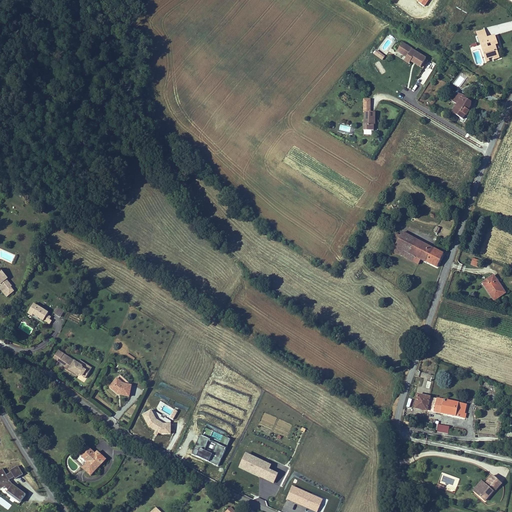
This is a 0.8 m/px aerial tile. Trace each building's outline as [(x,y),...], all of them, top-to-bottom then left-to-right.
[(478,37),(477,34),(469,36),(470,40),(472,40),(474,46),(472,46),(475,54),(477,53),(479,58),(483,56),(484,59),(489,57),(487,49),(484,50),(483,46),(489,44),(486,35),(478,37)] [(418,69),(423,61),(406,51),(407,50),(397,45),(392,53),(402,59),(399,62),(404,65),(406,62),(408,58),(418,64),(416,68),(418,69)] [(374,54),(383,60),(386,55),(376,50),(374,54)] [(416,68),(418,64),(408,58),(406,62),(416,68)] [(381,75),(386,72),(380,61),(375,63),(381,75)] [(463,114),(467,106),(462,103),(464,100),(465,99),(453,92),(448,101),(455,105),(450,113),(460,119),(463,114)] [(370,127),(370,123),(371,123),(371,114),(360,114),(360,123),(360,132),(370,132),(370,127)] [(440,262),(444,255),(401,233),(400,236),(395,246),(392,252),(401,256),(404,250),(414,255),(411,261),(417,264),(420,259),(438,268),(440,262)] [(390,243),(395,246),(400,236),(395,234),(390,243)] [(401,256),(411,261),(414,255),(404,250),(401,256)] [(477,267),(480,260),(473,258),(470,264),(477,267)] [(0,286),(1,287),(0,287),(0,289),(7,298),(14,292),(10,288),(12,286),(7,280),(7,279),(1,271),(0,270),(0,286)] [(488,282),(484,284),(494,300),(504,294),(498,285),(499,285),(493,276),(487,280),(488,282)] [(33,316),(51,326),(53,322),(51,320),(52,318),(48,316),(49,314),(34,306),(30,312),(34,314),(33,316)] [(62,318),(65,311),(58,307),(54,314),(62,318)] [(59,363),(64,355),(59,352),(53,360),(59,363)] [(64,367),(69,358),(64,355),(59,363),(64,367)] [(64,367),(64,368),(72,373),(76,375),(77,374),(79,375),(85,379),(89,373),(86,371),(89,367),(84,364),(82,367),(79,364),(69,358),(64,367)] [(130,397),(132,385),(123,384),(117,379),(110,388),(119,395),(120,394),(122,394),(122,395),(130,397)] [(430,397),(418,395),(415,408),(427,411),(430,397)] [(430,397),(427,411),(434,412),(434,411),(455,416),(458,403),(444,400),(430,397)] [(458,403),(455,416),(464,418),(466,405),(458,403)] [(160,431),(160,434),(172,434),(171,423),(164,423),(161,421),(156,418),(152,409),(143,414),(148,424),(156,430),(156,429),(160,431)] [(449,426),(438,424),(436,431),(448,433),(449,426)] [(218,467),(227,448),(201,436),(192,455),(218,467)] [(87,447),(79,456),(86,463),(81,469),(91,478),(107,461),(97,452),(95,454),(87,447)] [(239,468),(274,484),(278,474),(269,470),(271,466),(246,454),(239,468)] [(3,469),(0,470),(0,482),(3,488),(5,487),(8,491),(7,492),(20,502),(25,496),(12,486),(11,484),(9,481),(14,478),(15,480),(23,476),(18,467),(10,471),(11,473),(6,476),(3,469)] [(501,486),(491,478),(484,487),(485,488),(479,495),(479,500),(484,505),(493,495),(501,486)] [(485,488),(484,487),(480,484),(472,494),(479,500),(479,495),(485,488)] [(292,486),(287,498),(317,510),(322,499),(292,486)] [(20,502),(7,492),(6,494),(19,504),(20,502)]
